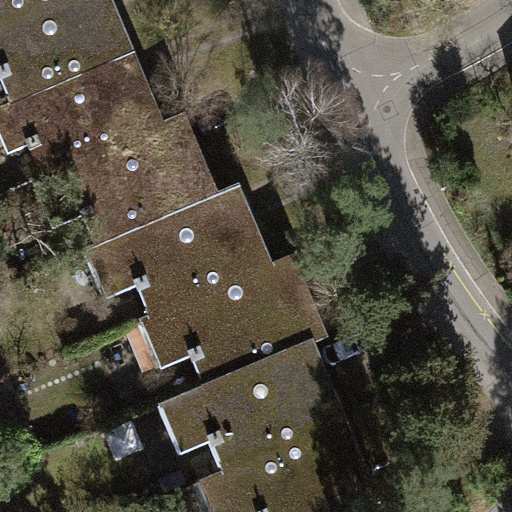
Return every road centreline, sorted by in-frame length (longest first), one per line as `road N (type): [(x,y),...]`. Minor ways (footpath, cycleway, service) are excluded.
road 1 (residential): [(511,380),(402,220),(348,100)]
road 2 (residential): [(348,100),(511,14)]
